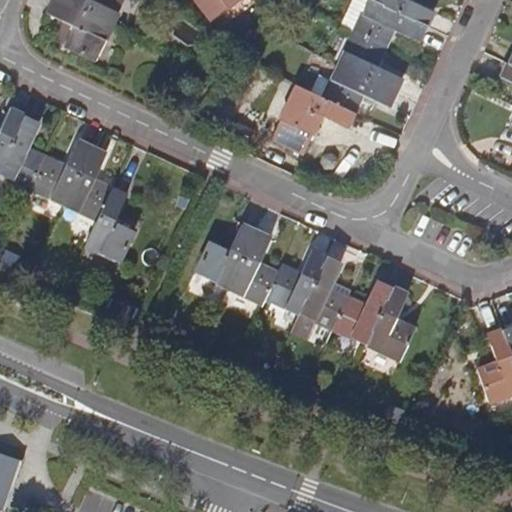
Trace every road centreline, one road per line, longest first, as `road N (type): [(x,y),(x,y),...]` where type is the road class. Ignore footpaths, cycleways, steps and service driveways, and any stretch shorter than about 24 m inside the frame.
road 1 (residential): [(360,216),(336,213),(0,52)]
road 2 (residential): [(415,153),(486,0)]
road 3 (residential): [(360,216),(480,276),(511,264)]
road 4 (tertiary): [(242,473),(97,413)]
